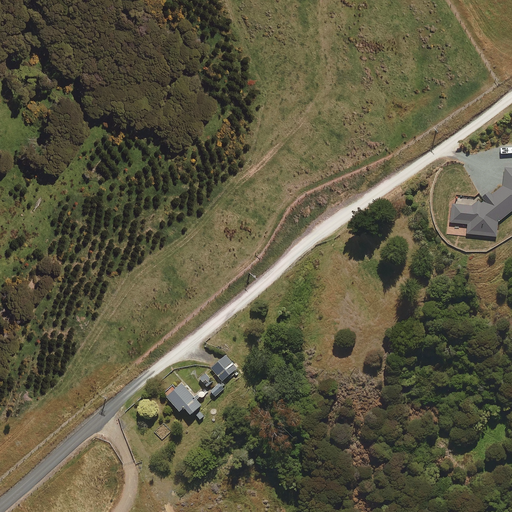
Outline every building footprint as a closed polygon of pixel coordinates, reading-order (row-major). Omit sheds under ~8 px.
[(493,195),(489,191),(483,198),(486,200),(483,204),(479,201),(475,201),(474,206),(454,205),(452,223),(469,225),(468,235),(497,237),(499,223),(511,211),(511,169),(506,169),(504,185),(493,195)] [(223,382),(237,369),(226,356),(212,369),(223,382)] [(208,387),(213,382),(206,374),(200,379),(208,387)] [(221,383),(210,392),(215,397),(225,388),(221,383)] [(191,416),(202,406),(183,384),(176,390),(173,386),(164,394),(180,412),(185,408),(191,416)]
